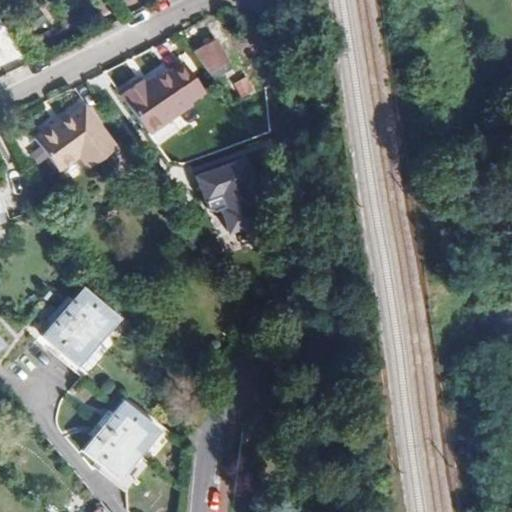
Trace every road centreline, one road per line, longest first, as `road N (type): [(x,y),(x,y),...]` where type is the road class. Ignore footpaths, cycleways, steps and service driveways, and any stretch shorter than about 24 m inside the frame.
road 1 (residential): [(511,325),(255,370),(226,391),(203,429),(200,511)]
road 2 (residential): [(211,0),(0,100)]
